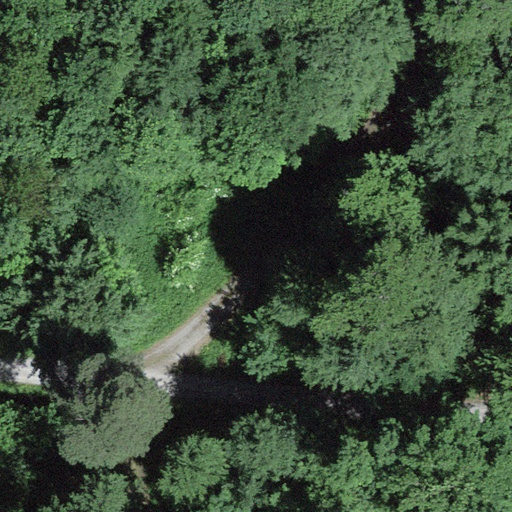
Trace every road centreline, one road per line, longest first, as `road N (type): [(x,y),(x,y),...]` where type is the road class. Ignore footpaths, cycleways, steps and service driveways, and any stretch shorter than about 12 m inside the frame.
road 1 (track): [(130,381),(200,332),(338,183),(376,135),(416,58)]
road 2 (track): [(497,419),(432,219),(418,119),(416,0)]
road 3 (track): [(130,381),(497,419)]
road 4 (track): [(141,511),(128,438),(130,381)]
road 5 (track): [(130,381),(0,369)]
